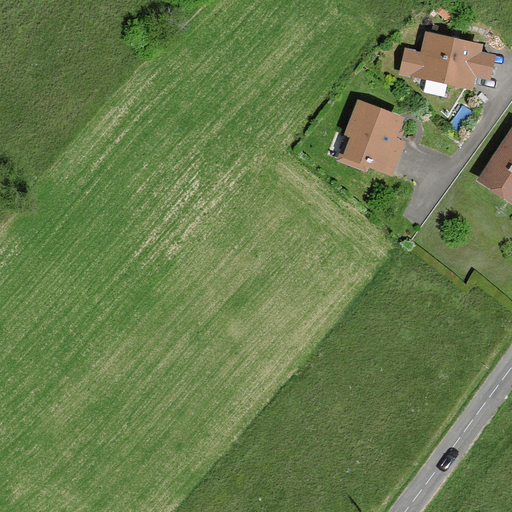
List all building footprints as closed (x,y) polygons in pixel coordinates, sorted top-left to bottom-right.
[(469,86),(478,46),(428,35),(424,55),(431,57),(427,77),(469,86)] [(419,75),(427,77),(431,57),(424,55),(419,75)] [(356,135),(348,155),(367,163),(389,171),(400,144),(397,143),(390,140),(395,129),(398,119),(360,105),(350,133),(356,135)] [(390,140),(397,143),(401,132),(395,129),(390,140)] [(365,169),(367,163),(348,155),(356,135),(350,133),(340,159),(365,169)] [(511,138),(484,180),(511,198),(511,138)]
